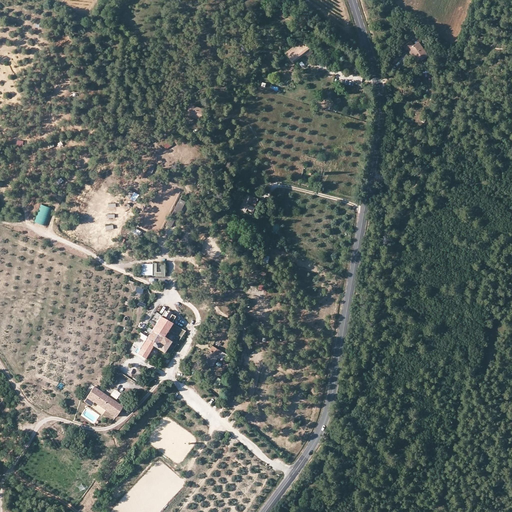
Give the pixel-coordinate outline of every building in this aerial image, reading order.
[(316,49),(309,39),(305,42),(303,39),(285,52),(292,62),(310,50),(312,52),(316,49)] [(417,62),(428,55),(419,41),(414,44),(411,40),(402,45),(405,50),(409,48),(417,62)] [(190,105),(189,111),(193,112),(191,116),(200,119),(203,108),(190,105)] [(163,144),(166,148),(172,144),(169,140),(163,144)] [(126,196),(134,200),(138,193),(130,189),(126,196)] [(253,210),(258,199),(246,194),(240,209),(244,211),(246,207),(253,210)] [(178,202),(166,224),(171,227),(183,205),(178,202)] [(35,222),(47,225),(52,207),(40,203),(35,222)] [(156,263),(142,263),(141,275),(165,275),(165,263),(161,263),(161,272),(155,272),(156,263)] [(134,293),(140,295),(142,288),(136,286),(134,293)] [(160,314),(137,352),(146,358),(155,344),(165,350),(171,339),(163,335),(171,321),(167,319),(164,317),(160,314)] [(223,351),(213,344),(210,350),(215,353),(211,358),(216,361),(220,355),(220,354),(223,351)] [(215,353),(210,350),(206,355),(207,355),(211,358),(215,353)] [(211,358),(207,355),(205,359),(214,364),(216,361),(211,358)] [(121,405),(93,386),(83,400),(91,405),(94,401),(114,415),(121,405)] [(114,388),(109,394),(115,398),(120,392),(114,388)]
